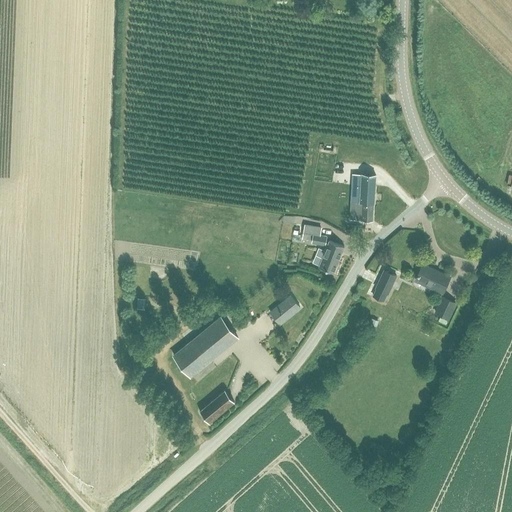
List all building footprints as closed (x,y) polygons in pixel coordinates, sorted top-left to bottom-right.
[(355,173),(354,185),(361,186),(360,202),(355,202),(354,219),(372,220),(373,203),(374,203),(374,202),(376,175),(355,173)] [(312,244),(325,245),(326,237),(313,235),(312,244)] [(329,240),(319,267),(334,273),(344,246),(329,240)] [(423,264),(415,280),(443,293),(450,277),(423,264)] [(384,268),(375,288),(389,294),(398,275),(384,268)] [(280,323),(300,307),(290,295),(270,311),(280,323)] [(141,308),(142,296),(133,296),(133,307),(141,308)] [(456,303),(443,297),(436,313),(448,318),(456,303)] [(191,376),(238,338),(221,316),(174,354),(191,376)] [(379,320),(371,318),(369,324),(377,326),(379,320)] [(152,382),(148,385),(154,392),(158,389),(152,382)] [(210,423),(235,402),(225,390),(200,411),(210,423)]
